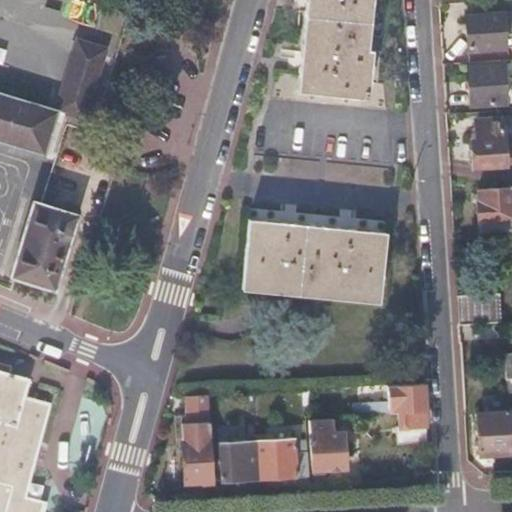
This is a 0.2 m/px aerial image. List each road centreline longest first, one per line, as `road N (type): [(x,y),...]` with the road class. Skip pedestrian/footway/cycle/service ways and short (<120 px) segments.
road 1 (residential): [(452,507),(417,0)]
road 2 (residential): [(252,0),(147,376)]
road 3 (residential): [(147,376),(0,318)]
road 4 (residential): [(147,376),(110,511)]
